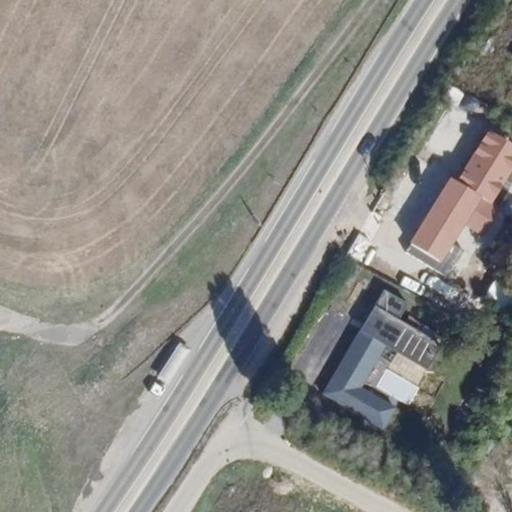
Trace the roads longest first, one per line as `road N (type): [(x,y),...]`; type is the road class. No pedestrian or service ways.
road 1 (primary): [(135,511),(453,0)]
road 2 (primary): [(419,0),(102,511)]
road 3 (track): [(0,323),(65,337),(109,314),(223,190),(370,0)]
road 4 (residential): [(176,511),(213,452),(234,439),(386,511)]
